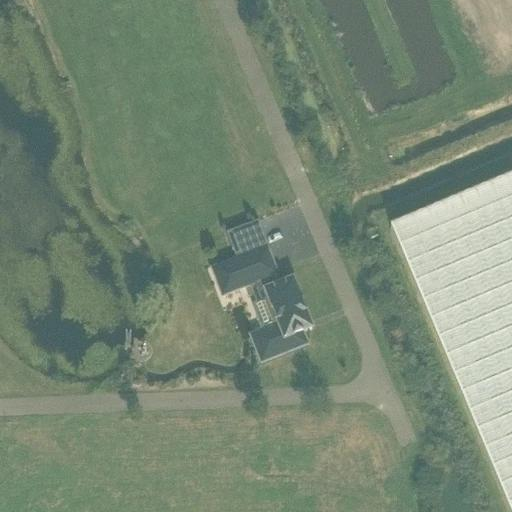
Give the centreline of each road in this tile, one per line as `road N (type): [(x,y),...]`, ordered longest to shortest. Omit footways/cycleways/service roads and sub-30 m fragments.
road 1 (unclassified): [(0,412),(369,398),(392,412),(408,446)]
road 2 (unknown): [(369,398),(375,354),(338,248)]
